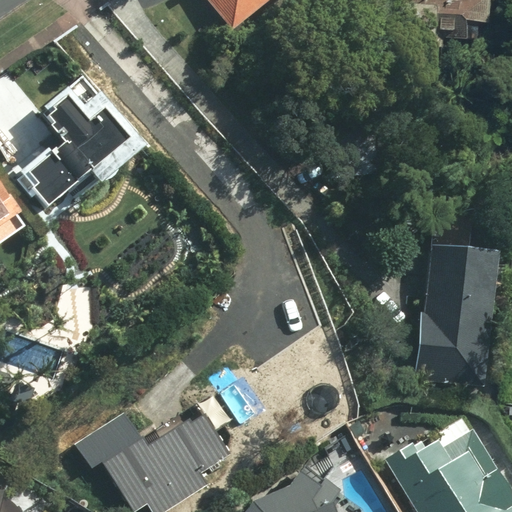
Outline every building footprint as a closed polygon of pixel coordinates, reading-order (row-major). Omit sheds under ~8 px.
[(206,0),(233,33),(274,0),(282,0),(294,14),(311,0),(206,0)] [(415,0),(414,29),(501,33),(502,0),(415,0)] [(58,142),(16,179),(34,201),(38,197),(51,211),(91,175),(106,192),(148,155),(95,95),(82,107),(72,96),(41,124),(58,142)] [(0,248),(30,228),(0,183),(0,248)] [(495,245),(429,242),(421,382),(488,385),(495,245)] [(74,307),(55,322),(73,344),(91,330),(74,307)] [(44,329),(15,353),(39,382),(68,358),(44,329)] [(227,456),(201,414),(150,447),(143,436),(101,462),(132,511),(137,511),(170,491),(173,496),(180,492),(186,502),(210,487),(201,473),(227,456)] [(511,511),(511,494),(465,420),(389,468),(416,511),(511,511)] [(347,511),(340,490),(302,469),(288,486),(254,501),(259,511),(347,511)] [(6,493),(0,491),(0,511),(20,511),(19,510),(18,509),(18,508),(17,507),(16,506),(15,505),(14,504),(13,504),(12,503),(11,502),(10,501),(9,500),(8,500),(7,499),(6,498),(4,498),(6,493)]
